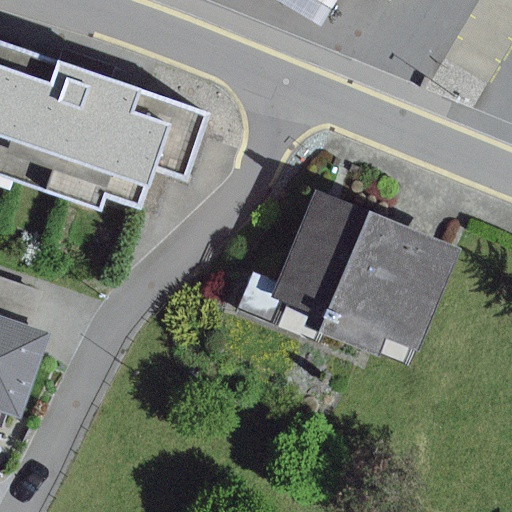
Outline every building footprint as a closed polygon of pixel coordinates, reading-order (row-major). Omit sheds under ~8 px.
[(274,0),(320,27),(336,0),(274,0)] [(128,207),(143,167),(176,178),(198,115),(0,46),(0,180),(92,212),(97,197),(128,207)] [(320,318),(362,215),(310,194),(267,297),(320,318)] [(454,252),(362,215),(320,318),(313,335),(370,358),(379,337),(414,351),(454,252)] [(0,279),(0,318),(29,329),(41,294),(0,279)] [(0,318),(0,415),(15,420),(45,334),(29,329),(0,318)]
